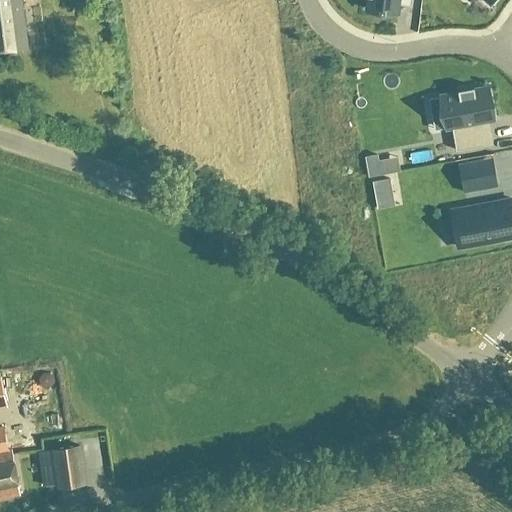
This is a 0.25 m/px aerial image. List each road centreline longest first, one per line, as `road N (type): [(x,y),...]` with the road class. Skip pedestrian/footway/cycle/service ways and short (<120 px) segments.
road 1 (unclassified): [(0,138),(223,215),(378,309),(468,376)]
road 2 (unclassified): [(81,511),(386,440),(432,420),(468,376)]
road 3 (residential): [(306,0),(324,32),(348,47),(381,54),(454,46),(499,56)]
